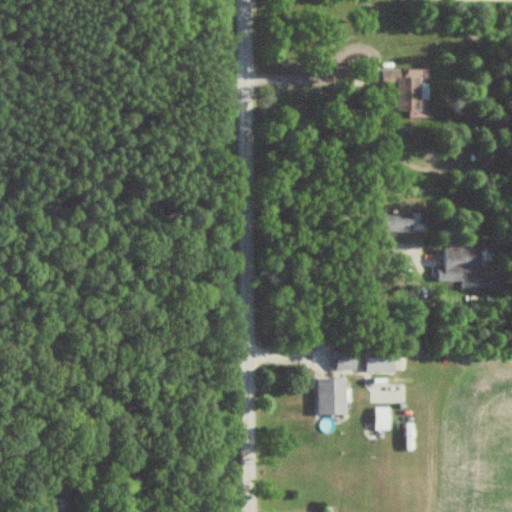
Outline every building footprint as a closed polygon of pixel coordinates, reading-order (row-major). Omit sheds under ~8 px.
[(425,69),(380,70),(381,89),(395,89),(396,114),(425,114),(425,69)] [(410,233),(410,212),(384,212),(384,233),(410,233)] [(443,273),(478,273),(478,248),(443,248),(443,273)] [(335,351),(335,371),(355,370),(355,350),(335,351)] [(393,351),(365,351),(365,372),(393,372),(393,351)] [(316,377),(344,376),(345,412),(317,413),(316,377)] [(62,511),(76,488),(67,483),(51,511),(62,511)]
